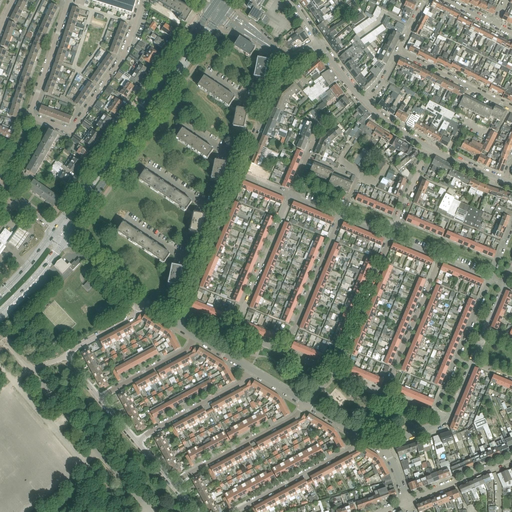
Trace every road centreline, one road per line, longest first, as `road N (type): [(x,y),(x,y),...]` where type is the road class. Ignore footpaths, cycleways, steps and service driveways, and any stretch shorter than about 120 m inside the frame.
road 1 (secondary): [(210,9),(56,229)]
road 2 (secondary): [(67,236),(219,16)]
road 3 (residential): [(49,123),(73,128),(120,60),(142,0)]
road 4 (unclassified): [(303,404),(294,417),(173,484)]
road 5 (unclassified): [(383,392),(439,257)]
road 6 (unclassified): [(390,237),(333,371)]
road 7 (unclassified): [(283,350),(340,216)]
road 8 (unclassified): [(234,511),(347,450),(357,436)]
road 9 (unclassified): [(289,195),(230,328)]
road 10 (unclassified): [(489,278),(431,411)]
road 11 (unclassified): [(99,398),(70,363),(72,350),(139,303)]
road 12 (unclassified): [(136,441),(237,384),(247,369)]
road 13 (unclassified): [(511,108),(399,51)]
road 14 (residential): [(30,115),(68,0)]
